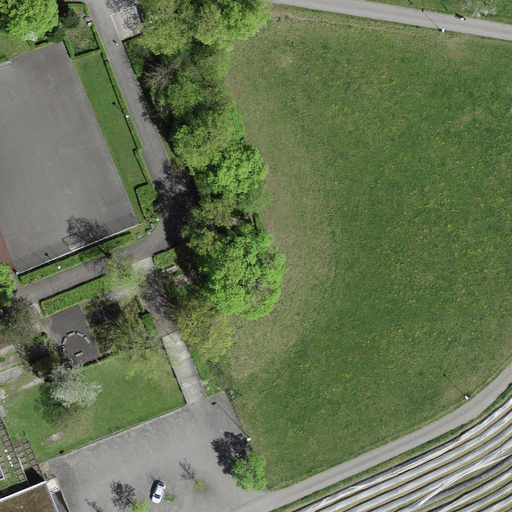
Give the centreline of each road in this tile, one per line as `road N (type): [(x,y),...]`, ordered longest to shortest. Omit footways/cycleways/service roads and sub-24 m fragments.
road 1 (unclassified): [(511,370),(439,429),(250,511)]
road 2 (residential): [(281,0),(511,34)]
